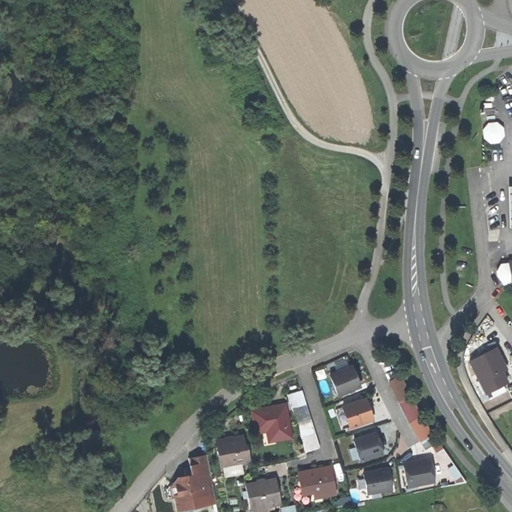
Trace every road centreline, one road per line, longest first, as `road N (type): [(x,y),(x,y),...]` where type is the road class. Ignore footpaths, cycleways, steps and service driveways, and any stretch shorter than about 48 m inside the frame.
road 1 (residential): [(418,315),(230,392),(118,511)]
road 2 (track): [(364,331),(394,122),(390,89),(368,40),(373,0)]
road 3 (track): [(389,162),(306,132),(226,0)]
road 4 (primary): [(511,482),(457,414),(418,315)]
road 5 (primary): [(418,315),(423,146)]
